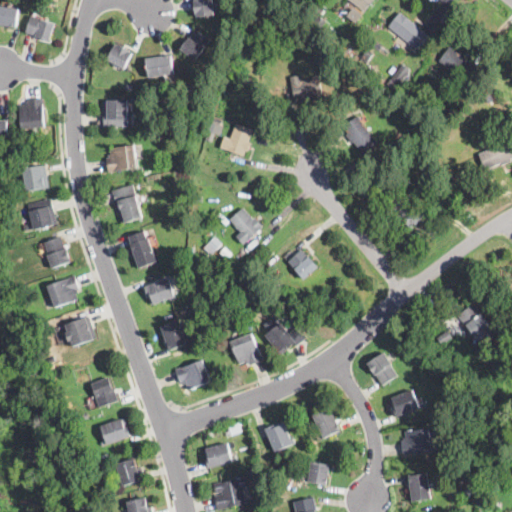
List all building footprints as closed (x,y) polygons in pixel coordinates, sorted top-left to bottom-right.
[(213,0),(214,4),(217,3),(217,7),(214,7),(215,14),(198,17),(198,14),(196,14),(194,1),(196,1),(195,0),(213,0)] [(325,9),(322,12),(319,10),(317,13),(310,8),(316,0),(322,6),(325,9)] [(374,0),(364,12),(349,0),(374,0)] [(19,27),(0,25),(0,6),(21,8),(19,27)] [(363,14),(357,22),(348,15),(354,7),(363,14)] [(416,49),(389,27),(401,12),(427,34),(416,49)] [(328,20),(322,28),(315,22),(320,15),(328,20)] [(51,42),(27,34),(32,16),(56,24),(51,42)] [(210,40),(196,59),(180,48),(189,36),(190,37),(196,29),(210,40)] [(356,41),(352,46),(346,41),(350,36),(356,41)] [(131,50),(131,51),(133,53),(124,68),(108,58),(116,44),(118,45),(119,44),(131,50)] [(467,82),(439,62),(450,47),(478,68),(467,82)] [(368,61),(362,56),(367,49),(373,54),(368,61)] [(149,77),(147,58),(172,55),(174,73),(149,77)] [(401,82),(393,76),(403,64),(411,70),(401,82)] [(302,75),(304,81),(319,77),(323,95),(307,99),(308,102),(297,104),(291,77),(302,75)] [(424,89),(416,99),(407,91),(415,82),(424,89)] [(495,99),(489,103),(484,96),(490,92),(495,99)] [(47,127),(23,130),(21,113),(20,113),(19,109),(21,109),(21,105),(27,105),(27,102),(30,102),(30,99),(43,98),(47,127)] [(105,127),(104,113),(108,113),(108,100),(128,99),(129,126),(105,127)] [(366,114),(370,120),(364,124),(379,145),(364,155),(354,141),(352,143),(346,135),(348,134),(343,127),(358,116),(360,118),(366,114)] [(216,117),(214,123),(208,121),(211,115),(216,117)] [(0,119),(9,119),(10,138),(0,138),(0,119)] [(426,125),(421,130),(415,124),(420,119),(426,125)] [(244,157),(221,148),(225,137),(231,139),(236,124),(254,130),(244,157)] [(216,132),(214,140),(208,138),(210,130),(216,132)] [(511,158),(486,170),(479,154),(511,140),(511,158)] [(109,173),(108,158),(110,157),(109,154),(112,154),(111,148),(135,145),(138,167),(116,170),(116,172),(109,173)] [(14,157),(5,158),(4,151),(13,150),(14,157)] [(26,190),(23,168),(47,164),(50,187),(26,190)] [(122,223),(113,190),(134,184),(144,217),(122,223)] [(401,192),(404,196),(406,194),(415,205),(419,201),(428,212),(409,228),(391,207),(393,205),(390,201),(401,192)] [(450,210),(444,200),(451,195),(458,205),(450,210)] [(36,230),(28,204),(52,197),(59,223),(36,230)] [(254,219),(256,217),(264,227),(245,245),(237,237),(241,232),(230,220),(243,208),(254,219)] [(148,238),(149,237),(158,261),(140,268),(131,244),(133,243),(130,236),(145,230),(148,238)] [(66,247),(68,247),(73,261),(54,268),(49,254),(50,254),(46,242),(62,236),(66,247)] [(212,255),(204,248),(216,236),(223,243),(212,255)] [(227,260),(220,253),(225,247),(232,254),(227,260)] [(318,267),(304,280),(288,262),(302,250),(318,267)] [(56,307),(48,286),(76,275),(81,288),(78,289),(79,292),(77,293),(79,298),(56,307)] [(176,298),(171,300),(170,298),(155,304),(151,294),(148,295),(145,287),(169,278),(176,298)] [(278,292),(273,284),(277,281),(283,289),(278,292)] [(481,346),(458,316),(473,304),(497,334),(481,346)] [(98,338),(74,346),(72,340),(64,343),(61,335),(69,332),(66,324),(90,316),(98,338)] [(171,350),(162,326),(179,319),(189,343),(171,350)] [(282,323),(289,333),(297,327),(306,339),(297,347),(296,344),(282,355),(266,335),(282,323)] [(454,336),(443,344),(438,337),(449,329),(454,336)] [(262,355),(262,354),(264,359),(251,365),(250,362),(247,364),(246,361),(240,364),(230,342),(252,333),(262,355)] [(431,353),(425,344),(432,339),(438,347),(431,353)] [(448,362),(439,355),(442,350),(451,357),(448,362)] [(399,375),(383,385),(376,374),(375,375),(368,362),(385,352),(393,364),(392,364),(399,375)] [(50,364),(48,360),(54,356),(57,361),(50,364)] [(212,381),(190,390),(187,384),(185,385),(184,382),(181,383),(176,369),(181,367),(182,368),(204,360),(212,381)] [(114,389),(116,389),(120,400),(101,407),(92,383),(110,377),(114,389)] [(418,402),(423,400),(426,406),(397,417),(393,407),(396,406),(392,397),(413,389),(418,402)] [(325,438),(314,415),(331,406),(342,430),(325,438)] [(81,421),(79,415),(87,412),(89,418),(81,421)] [(108,444),(102,426),(126,417),(129,427),(129,428),(132,436),(108,444)] [(292,438),(294,438),(296,443),(276,451),(267,427),(275,424),(276,427),(286,423),(292,438)] [(404,456),(402,441),(404,441),(404,438),(407,437),(406,431),(430,428),(433,451),(410,454),(404,456)] [(232,458),(237,457),(238,460),(233,461),(233,462),(209,468),(204,449),(229,442),(232,458)] [(138,467),(142,466),(146,479),(124,486),(117,462),(134,457),(138,467)] [(328,484),(327,485),(309,482),(312,462),(331,465),(328,484)] [(413,501),(409,475),(428,473),(431,498),(413,501)] [(247,505),(218,509),(216,495),(224,494),(223,492),(216,493),(215,483),(241,479),(241,478),(246,477),(247,486),(245,487),(247,505)] [(297,511),(295,502),(315,496),(318,509),(316,510),(316,511),(297,511)] [(147,507),(153,506),(153,511),(130,511),(128,500),(146,497),(147,507)]
